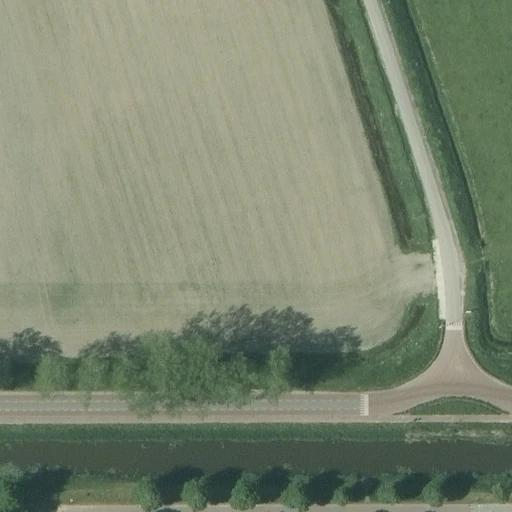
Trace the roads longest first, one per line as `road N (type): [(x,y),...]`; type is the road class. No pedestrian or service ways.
road 1 (secondary): [(0,408),(400,405),(452,388)]
road 2 (unclassified): [(452,388),(453,300),(441,232),(368,0)]
